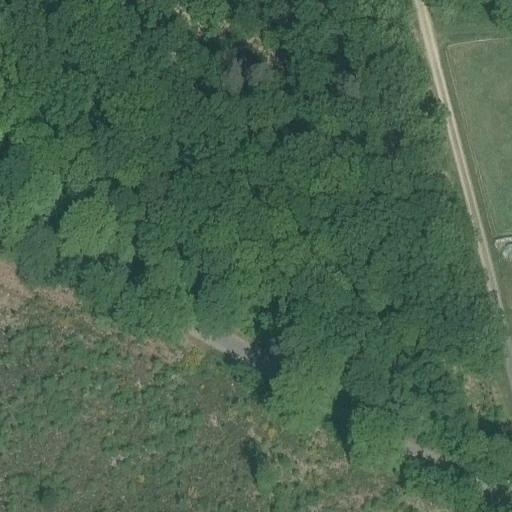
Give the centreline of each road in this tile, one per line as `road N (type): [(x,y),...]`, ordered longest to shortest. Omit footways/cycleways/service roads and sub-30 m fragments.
road 1 (track): [(0,222),(487,497),(511,503)]
road 2 (track): [(511,382),(416,0)]
